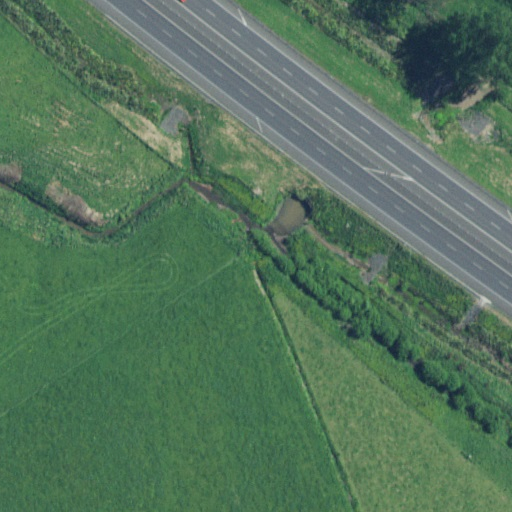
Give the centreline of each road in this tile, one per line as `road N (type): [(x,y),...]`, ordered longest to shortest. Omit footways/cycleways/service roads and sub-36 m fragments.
road 1 (motorway): [(511,292),(298,139),(123,0)]
road 2 (motorway): [(193,0),(511,238)]
